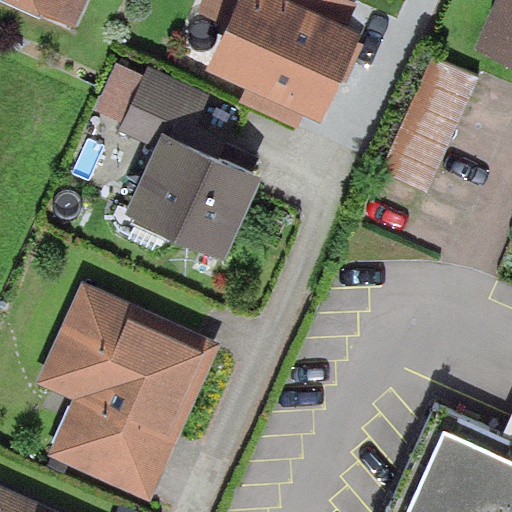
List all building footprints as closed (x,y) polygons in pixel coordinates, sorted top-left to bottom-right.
[(41,0),(75,13),(80,0),(41,0)] [(313,0),(228,0),(205,53),(253,74),(302,95),(320,103),(357,19),(313,0)] [(511,0),(494,0),(485,25),(511,35),(511,0)] [(392,174),(440,194),(490,75),(442,55),(392,174)] [(93,108),(123,121),(142,76),(113,63),(93,108)] [(164,121),(184,129),(199,95),(145,71),(142,76),(123,121),(121,126),(155,141),(164,121)] [(289,122),(302,95),(253,74),(241,101),(289,122)] [(155,141),(130,197),(223,238),(257,162),(184,129),(164,121),(155,141)] [(51,448),(143,489),(209,342),(85,286),(44,377),(76,391),(51,448)] [(511,511),(511,434),(450,408),(404,511),(511,511)] [(26,511),(0,501),(0,511),(26,511)]
